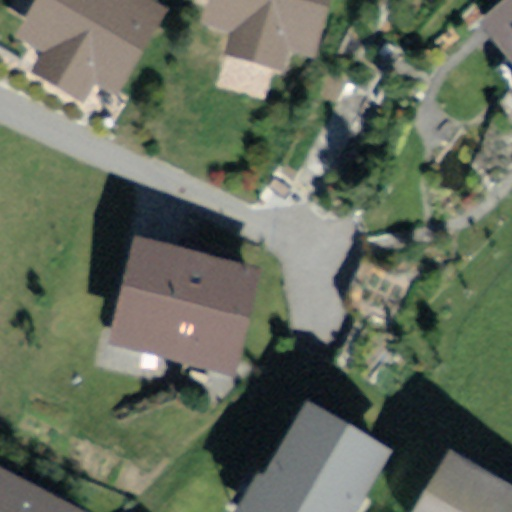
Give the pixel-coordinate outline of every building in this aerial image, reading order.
[(168,18),(137,0),(0,0),(0,33),(120,102),(168,18)] [(340,0),(215,0),(208,26),(322,61),(340,0)] [(267,265),(143,235),(115,349),(240,379),(267,265)] [(358,511),(395,455),(313,404),(245,511),(358,511)] [(511,511),(511,486),(456,455),(423,511),(511,511)] [(82,511),(0,468),(0,511),(82,511)]
